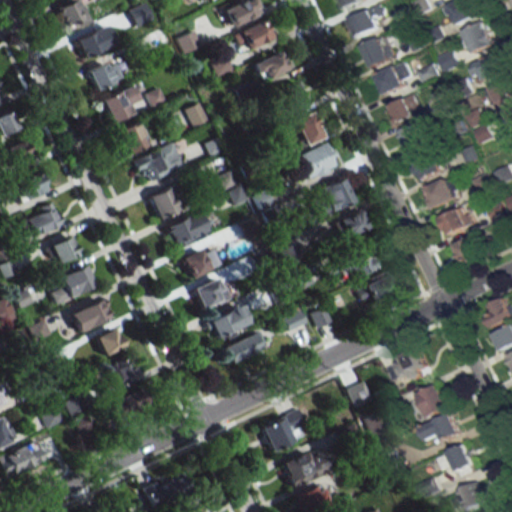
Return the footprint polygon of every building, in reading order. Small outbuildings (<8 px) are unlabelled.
[(231,0),(218,6),(227,26),(258,12),(252,0),(231,0)] [(365,0),(340,0),(344,9),(365,0)] [(478,1),(454,1),(454,19),(478,19),(478,1)] [(83,3),(58,3),(58,27),(83,27),(83,3)] [(356,38),(381,26),(377,17),(388,13),(383,3),(347,20),(356,38)] [(237,52),(270,36),(261,18),(229,34),(237,52)] [(475,54),(498,43),(487,21),(465,32),(475,54)] [(98,50),(89,30),(70,39),(79,59),(98,50)] [(408,39),(414,52),(428,46),(422,32),(408,39)] [(396,56),(386,35),(363,46),(374,67),(396,56)] [(249,63),(257,80),(284,67),(276,50),(249,63)] [(441,56),(447,70),(462,64),(456,50),(441,56)] [(478,65),(486,79),(507,68),(500,54),(478,65)] [(119,76),(108,57),(83,72),(94,91),(119,76)] [(215,74),(227,68),(222,58),(209,64),(215,74)] [(415,83),(410,63),(379,71),(385,91),(415,83)] [(439,75),(434,64),(419,70),(424,81),(439,75)] [(511,104),(511,77),(492,87),(501,109),(511,104)] [(286,112),(304,103),(293,81),(275,90),(286,112)] [(135,99),(128,85),(97,98),(109,123),(129,114),(125,104),(135,99)] [(399,123),(424,111),(416,94),(391,106),(399,123)] [(182,108),(189,126),(204,120),(196,102),(182,108)] [(0,134),(15,127),(6,109),(0,112),(0,134)] [(289,120),(301,145),(319,136),(308,111),(289,120)] [(485,120),(483,114),(474,118),(475,121),(473,122),(474,125),(485,120)] [(112,132),(125,154),(144,142),(131,121),(112,132)] [(426,147),(416,124),(399,132),(410,155),(426,147)] [(483,142),(495,135),(488,124),(477,131),(483,142)] [(11,169),(29,160),(20,140),(1,148),(11,169)] [(129,160),(135,174),(142,171),(146,179),(178,165),(168,142),(129,160)] [(325,142),(291,157),(300,179),(335,165),(325,142)] [(423,179),(444,170),(436,151),(415,161),(423,179)] [(243,198),(228,168),(215,175),(229,205),(243,198)] [(7,184),(15,202),(43,190),(35,172),(7,184)] [(475,179),(482,192),(495,186),(488,173),(475,179)] [(427,189),(437,207),(465,193),(455,174),(427,189)] [(351,200),(340,177),(315,188),(319,197),(308,202),(314,217),(351,200)] [(145,195),(154,218),(177,208),(168,186),(145,195)] [(12,220),(17,233),(27,228),(30,236),(59,223),(50,203),(12,220)] [(442,216),(450,234),(475,224),(468,206),(442,216)] [(342,238),(367,225),(357,208),(333,220),(342,238)] [(161,224),(169,246),(205,234),(197,211),(161,224)] [(74,253),(66,235),(43,245),(51,263),(74,253)] [(457,244),(465,263),(487,253),(479,235),(457,244)] [(342,270),(348,268),(352,275),(374,267),(364,243),(336,254),(342,270)] [(177,258),(186,278),(206,268),(197,248),(177,258)] [(54,277),(64,298),(91,284),(81,264),(54,277)] [(359,283),(367,302),(392,291),(383,272),(359,283)] [(189,289),(199,311),(227,297),(217,275),(189,289)] [(511,318),(511,301),(510,297),(485,308),(493,327),(511,318)] [(107,317),(101,299),(72,308),(79,327),(107,317)] [(245,325),(234,304),(203,320),(214,341),(245,325)] [(307,311),(313,327),(327,321),(322,306),(307,311)] [(511,325),(496,333),(504,350),(511,346),(511,325)] [(91,337),(100,356),(119,347),(110,327),(91,337)] [(219,348),(228,364),(262,346),(254,330),(219,348)] [(411,379),(432,369),(422,347),(401,356),(411,379)] [(111,384),(131,376),(123,357),(103,365),(111,384)] [(450,408),(440,384),(420,393),(430,417),(450,408)] [(115,399),(123,415),(144,404),(136,388),(115,399)] [(58,421),(53,406),(36,412),(41,427),(58,421)] [(359,417),(369,438),(387,429),(377,408),(359,417)] [(267,450),(298,435),(294,426),(300,423),(294,409),(256,427),(267,450)] [(440,442),(462,431),(453,413),(424,427),(430,440),(437,436),(440,442)] [(0,414),(0,444),(12,440),(1,414),(0,414)] [(0,451),(0,474),(41,464),(35,442),(0,451)] [(456,463),(461,472),(478,464),(468,444),(441,457),(447,468),(456,463)] [(285,483),(322,472),(316,454),(304,458),(303,453),(278,460),(285,483)] [(140,490),(148,508),(187,491),(178,472),(140,490)] [(419,484),(425,498),(442,490),(435,477),(419,484)] [(454,493),(462,511),(465,511),(491,500),(482,480),(454,493)] [(304,511),(326,501),(317,483),(292,496),(300,511),(304,511)]
